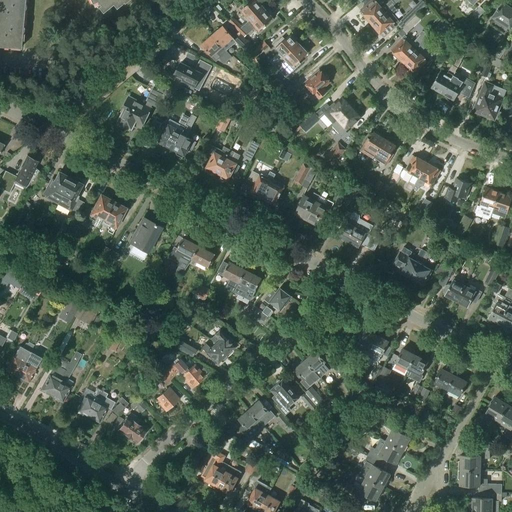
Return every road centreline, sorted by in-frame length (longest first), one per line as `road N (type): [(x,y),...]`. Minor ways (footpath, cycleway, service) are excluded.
road 1 (residential): [(343,279),(46,126)]
road 2 (residential): [(114,486),(343,279)]
road 3 (residential): [(511,161),(433,129),(401,105),(311,0)]
road 4 (residential): [(46,126),(196,0)]
road 5 (residential): [(495,360),(343,279)]
road 6 (secondary): [(114,486),(0,418)]
road 7 (residential): [(439,471),(495,360)]
